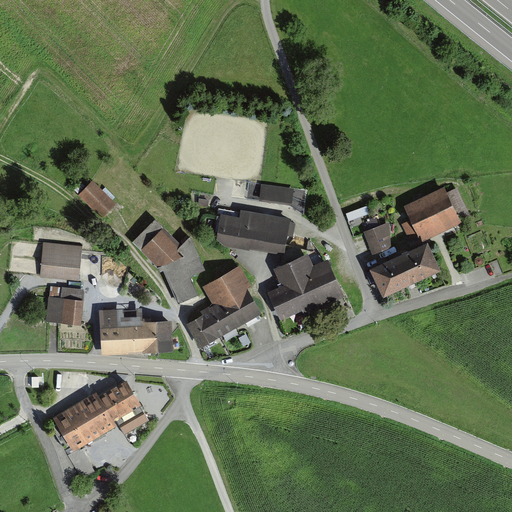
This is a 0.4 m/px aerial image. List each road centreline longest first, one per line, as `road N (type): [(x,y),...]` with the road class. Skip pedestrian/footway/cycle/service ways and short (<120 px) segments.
road 1 (residential): [(189,374),(376,314),(264,0)]
road 2 (tertiary): [(189,374),(298,386),(388,409),(511,460)]
road 3 (track): [(0,151),(44,172),(142,260),(179,314),(200,369)]
road 4 (tertiary): [(0,359),(189,374)]
road 5 (track): [(68,511),(57,464),(21,387),(19,358)]
road 6 (track): [(79,511),(121,478),(182,400)]
road 7 (track): [(231,511),(182,400)]
